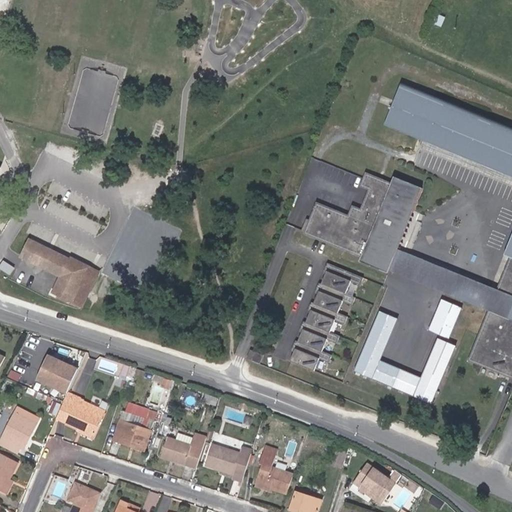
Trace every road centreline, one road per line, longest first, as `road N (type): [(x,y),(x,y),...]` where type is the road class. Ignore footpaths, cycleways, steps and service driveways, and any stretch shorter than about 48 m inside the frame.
road 1 (residential): [(30,511),(57,448),(245,511)]
road 2 (unknown): [(247,340),(265,345),(287,335),(313,257),(286,244),(304,200),(315,191),(344,197)]
